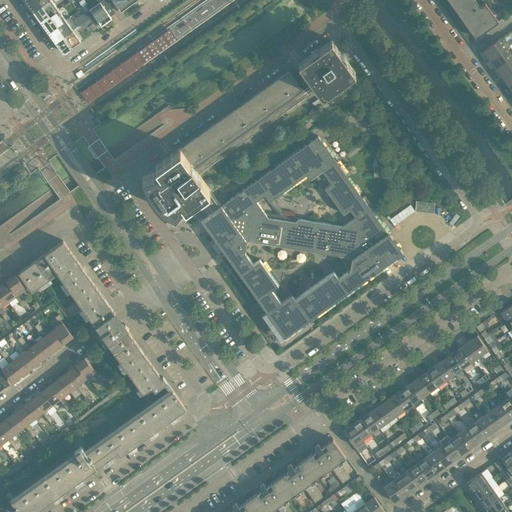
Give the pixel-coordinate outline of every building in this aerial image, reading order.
[(34,11),(49,0),(27,0),(34,11)] [(41,21),(58,9),(51,0),(49,0),(34,11),(41,21)] [(105,0),(101,0),(86,11),(93,22),(96,26),(100,23),(101,25),(108,21),(112,18),(110,16),(115,13),(108,3),(105,0)] [(105,0),(108,3),(115,13),(119,10),(121,12),(125,8),(131,4),(127,0),(105,0)] [(511,0),(448,0),(475,38),(498,21),(485,2),(480,6),(475,0),(511,0)] [(61,8),(65,17),(69,15),(65,6),(61,8)] [(49,31),(65,19),(58,9),(41,21),(49,31)] [(56,41),(73,30),(77,27),(69,17),(65,19),(49,31),(56,41)] [(90,17),(82,23),(86,27),(88,25),(93,22),(90,17)] [(93,22),(88,25),(93,32),(98,28),(96,26),(93,22)] [(64,52),(80,40),(73,30),(56,41),(64,52)] [(506,48),(510,46),(503,36),(484,50),(490,59),(506,48)] [(199,174),(274,119),(307,96),(304,92),(314,85),(322,96),(355,73),(347,61),(345,62),(331,43),(308,60),(312,65),(306,70),(314,81),(302,89),(288,70),(201,132),(180,148),(199,174)] [(497,68),(511,57),(506,48),(490,59),(497,68)] [(112,86),(140,66),(145,62),(137,51),(112,68),(114,70),(80,94),(81,94),(86,100),(85,100),(85,101),(110,83),(112,86)] [(503,77),(511,70),(511,57),(497,68),(503,77)] [(81,70),(75,73),(79,78),(84,74),(83,73),(81,70)] [(509,86),(511,83),(511,70),(503,77),(509,86)] [(370,126),(364,118),(361,121),(367,129),(370,126)] [(185,207),(193,202),(203,216),(200,219),(215,239),(285,337),(403,252),(388,232),(387,233),(318,136),(221,205),(199,174),(180,148),(155,165),(158,169),(142,175),(143,179),(145,183),(147,188),(150,192),(152,196),(155,200),(158,203),(162,207),(165,210),(167,208),(175,213),(183,204),(185,207)] [(416,210),(435,211),(435,201),(417,200),(416,210)] [(76,259),(63,240),(44,254),(57,273),(58,273),(76,259)] [(57,273),(44,254),(18,272),(32,291),(57,273)] [(96,286),(89,276),(76,259),(58,273),(77,300),(96,286)] [(26,288),(16,274),(7,280),(17,295),(26,288)] [(17,295),(7,280),(0,285),(0,289),(8,301),(12,306),(18,301),(16,298),(18,297),(17,295)] [(117,315),(109,305),(96,286),(77,300),(98,329),(102,334),(121,321),(117,315)] [(0,307),(8,301),(0,289),(0,307)] [(506,320),(511,316),(511,303),(500,312),(506,320)] [(133,338),(128,331),(127,330),(129,329),(125,324),(124,325),(121,321),(102,334),(114,352),(133,338)] [(73,336),(62,322),(53,329),(64,343),(73,336)] [(485,328),(481,323),(476,327),(480,332),(485,328)] [(64,343),(53,329),(45,335),(56,349),(64,343)] [(484,338),(491,333),(490,332),(487,334),(485,330),(481,333),(484,338)] [(492,341),(490,337),(493,335),(491,333),(484,338),(488,344),(492,341)] [(56,349),(45,335),(36,342),(47,356),(56,349)] [(488,350),(477,335),(468,341),(479,356),(488,350)] [(152,365),(145,356),(133,338),(114,352),(133,379),(152,365)] [(479,356),(468,341),(460,347),(471,362),(479,356)] [(47,356),(36,342),(28,348),(38,362),(47,356)] [(471,362),(460,347),(452,353),(462,368),(471,362)] [(38,362),(28,348),(19,355),(30,369),(38,362)] [(462,368),(452,353),(443,359),(454,374),(462,368)] [(30,369),(19,355),(11,362),(21,376),(30,369)] [(96,371),(85,357),(76,364),(87,378),(96,371)] [(454,374),(443,359),(435,365),(446,380),(454,374)] [(21,376),(11,362),(2,369),(12,383),(21,376)] [(87,378),(76,364),(67,371),(78,385),(87,378)] [(167,382),(163,376),(161,378),(152,365),(133,379),(143,392),(151,386),(155,390),(167,382)] [(446,380),(435,365),(427,371),(437,386),(446,380)] [(78,385),(67,371),(59,377),(70,391),(78,385)] [(437,386),(427,371),(419,377),(429,392),(437,386)] [(10,384),(5,377),(0,381),(5,388),(10,384)] [(70,391),(59,377),(50,384),(61,398),(70,391)] [(429,392),(419,377),(410,383),(421,398),(429,392)] [(424,402),(421,398),(410,383),(402,389),(415,408),(424,402)] [(61,398),(50,384),(42,390),(52,404),(61,398)] [(415,408),(402,389),(393,395),(404,410),(407,414),(415,408)] [(20,511),(32,511),(118,451),(120,455),(185,408),(172,390),(86,451),(82,446),(75,451),(77,453),(11,499),(20,511)] [(52,404),(42,390),(33,397),(44,411),(52,404)] [(404,410),(393,395),(385,401),(396,416),(404,410)] [(44,411),(33,397),(24,404),(35,418),(44,411)] [(511,417),(511,402),(508,397),(500,403),(511,418),(511,417)] [(396,416),(385,401),(377,407),(388,421),(396,416)] [(511,418),(500,403),(492,409),(502,424),(511,418)] [(35,418),(24,404),(16,410),(26,425),(35,418)] [(388,421),(377,407),(369,412),(379,427),(388,421)] [(502,424),(492,409),(484,415),(494,430),(502,424)] [(26,425),(16,410),(7,417),(18,431),(26,425)] [(379,427),(369,412),(360,418),(371,433),(379,427)] [(494,430),(484,415),(475,421),(486,436),(494,430)] [(18,431),(7,417),(0,422),(0,425),(9,438),(18,431)] [(371,433),(360,418),(352,424),(363,439),(371,433)] [(486,436),(475,421),(467,427),(478,442),(486,436)] [(363,439),(352,424),(343,431),(354,445),(363,439)] [(9,438),(0,425),(0,443),(1,444),(9,438)] [(478,442),(467,427),(459,433),(469,448),(478,442)] [(469,448),(459,433),(450,439),(461,454),(469,448)] [(461,454),(450,439),(447,435),(439,441),(442,445),(452,460),(461,454)] [(339,462),(346,457),(333,438),(325,444),(328,447),(323,451),(319,444),(317,444),(315,445),(315,447),(319,454),(315,457),(312,453),(305,458),(318,476),(331,467),(342,483),(350,477),(339,462)] [(452,460),(442,445),(434,451),(444,466),(452,460)] [(385,453),(382,448),(374,454),(377,458),(385,453)] [(444,466),(434,451),(425,457),(436,472),(444,466)] [(511,473),(511,455),(510,452),(501,458),(511,473)] [(436,472),(425,457),(417,463),(428,478),(436,472)] [(312,481),(318,476),(305,458),(298,463),(300,467),(296,470),(291,464),(290,463),(287,465),(287,467),(292,473),(288,476),(285,472),(277,478),(291,496),(304,487),(315,502),(323,497),(312,481)] [(428,478),(417,463),(414,459),(406,464),(409,469),(419,483),(428,478)] [(419,483),(409,469),(400,474),(411,489),(419,483)] [(472,491),(487,480),(481,472),(466,482),(472,491)] [(411,489),(400,474),(392,480),(403,495),(411,489)] [(292,511),(284,501),(291,496),(277,478),(270,483),(273,487),(269,490),(264,483),(262,483),(260,485),(260,486),(264,493),(260,496),(257,492),(250,497),(260,511),(268,511),(276,506),(280,511),(292,511)] [(403,495),(392,480),(383,487),(394,502),(403,495)] [(478,499),(493,489),(487,480),(472,491),(478,499)] [(484,508),(499,497),(493,489),(478,499),(484,508)] [(383,511),(385,511),(374,496),(370,491),(362,497),(372,511),(383,511)] [(260,511),(250,497),(243,502),(246,506),(241,509),(237,503),(235,502),(233,504),(232,506),(236,511),(230,511),(229,511),(260,511)] [(372,511),(362,497),(353,503),(359,511),(372,511)] [(487,511),(495,511),(505,505),(499,497),(484,508),(487,511)] [(359,511),(353,503),(346,509),(347,511),(359,511)]
